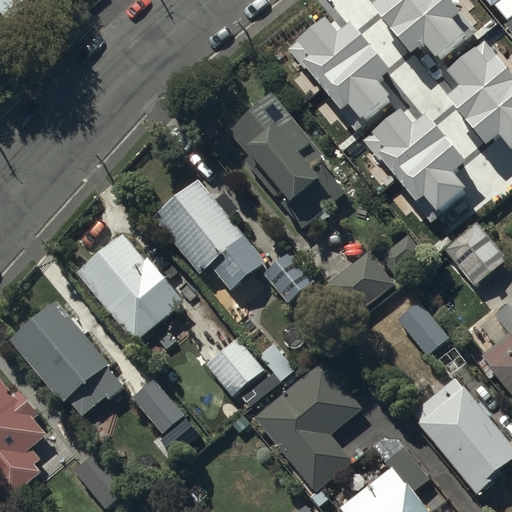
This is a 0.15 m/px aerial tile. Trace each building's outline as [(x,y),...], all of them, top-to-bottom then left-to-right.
[(0,0),(0,7),(11,21),(36,0),(0,0)] [(445,0),(365,0),(361,4),(428,86),(451,68),(446,61),(455,54),(446,43),(438,50),(430,40),(459,17),(445,0)] [(511,0),(488,0),(493,5),(495,3),(508,19),(511,15),(511,0)] [(315,40),(290,61),(366,152),(383,138),(377,131),(406,107),(343,32),(322,49),(315,40)] [(511,53),(485,77),(511,107),(511,53)] [(326,153),(273,91),(262,100),(263,101),(229,129),(250,154),(254,151),(290,195),(281,203),(303,228),(348,189),(327,165),(321,171),(314,163),(326,153)] [(454,129),(412,164),(446,204),(487,170),(454,129)] [(268,260),(200,178),(155,215),(201,272),(211,263),(233,289),(268,260)] [(508,257),(477,221),(445,249),(476,285),(508,257)] [(147,259),(125,232),(78,270),(136,342),(186,301),(151,256),(147,259)] [(425,252),(409,233),(380,256),(396,275),(425,252)] [(292,249),(264,272),(288,302),(316,279),(292,249)] [(396,282),(370,250),(331,281),(358,314),(396,282)] [(59,299),(12,337),(63,402),(68,398),(82,416),(106,397),(108,399),(125,386),(108,364),(110,363),(59,299)] [(497,343),(483,355),(511,390),(511,303),(511,302),(483,325),(497,343)] [(453,342),(424,305),(399,324),(428,362),(453,342)] [(241,337),(207,363),(232,394),(265,368),(241,337)] [(330,358),(257,416),(317,491),(354,461),(331,433),(367,404),(330,358)] [(420,407),(414,411),(478,492),(502,473),(498,468),(511,456),(511,444),(459,377),(447,386),(443,380),(438,384),(429,373),(407,390),(420,407)] [(0,374),(0,482),(11,497),(43,471),(36,463),(42,458),(33,447),(49,434),(35,417),(41,412),(22,388),(16,394),(0,374)] [(157,376),(134,395),(165,432),(188,413),(157,376)] [(95,453),(73,472),(107,511),(108,511),(130,494),(95,453)] [(347,511),(431,511),(392,466),(342,505),(347,511)]
